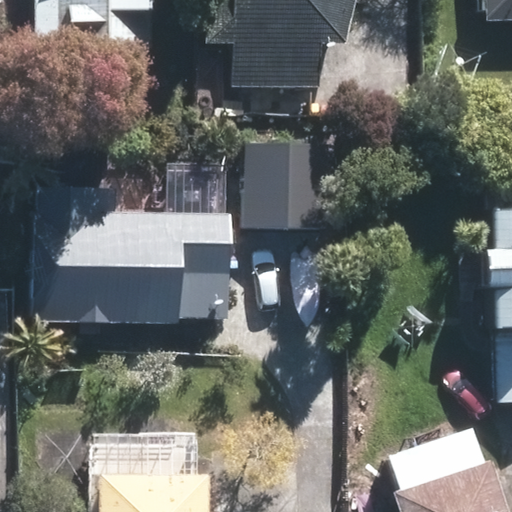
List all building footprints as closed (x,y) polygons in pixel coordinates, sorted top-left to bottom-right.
[(29,0),(30,36),(152,35),(151,0),(29,0)] [(200,0),(200,33),(200,39),(205,39),(225,39),(225,70),(224,81),(315,82),(315,37),(343,37),(352,0),(200,0)] [(511,0),(481,0),(481,16),(511,16),(511,0)] [(242,222),(331,222),(331,139),(242,139),(242,222)] [(176,314),(227,313),(227,207),(108,207),(108,179),(28,181),(29,320),(177,320),(176,314)] [(511,198),(485,199),(487,241),(477,242),(479,281),(487,279),(489,316),(493,316),(496,395),(511,394),(511,198)] [(485,451),(475,419),(389,447),(400,479),(392,482),(401,511),(511,511),(511,509),(492,450),(485,451)] [(211,511),(212,465),(95,465),(94,511),(211,511)]
